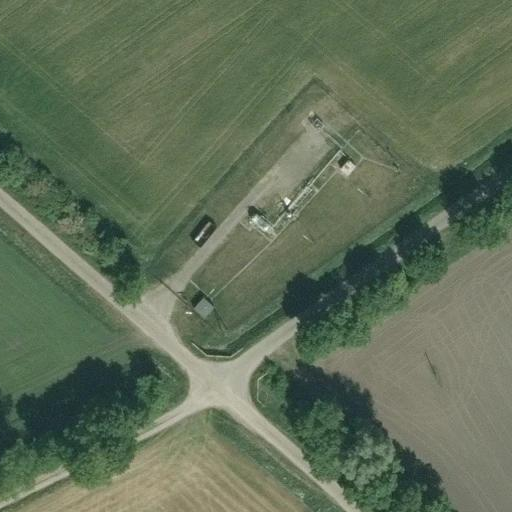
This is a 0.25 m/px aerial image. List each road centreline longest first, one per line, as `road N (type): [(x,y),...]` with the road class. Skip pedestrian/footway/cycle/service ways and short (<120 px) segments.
road 1 (residential): [(219,390),(511,172)]
road 2 (residential): [(0,199),(219,390)]
road 3 (residential): [(0,500),(219,390)]
road 4 (residential): [(219,390),(350,511)]
